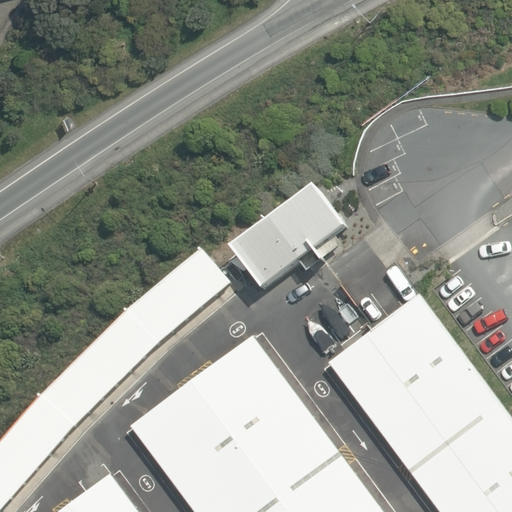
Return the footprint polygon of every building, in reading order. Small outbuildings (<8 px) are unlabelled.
[(352,227),(323,187),(238,249),(268,290),(352,227)] [(160,348),(237,285),(211,251),(136,314),(50,400),(0,456),(0,511),(6,511),(79,429),(160,348)] [(511,511),(511,412),(426,296),(332,365),(441,511),(511,511)] [(387,511),(257,337),(133,427),(196,511),(387,511)] [(142,511),(115,475),(63,511),(142,511)]
